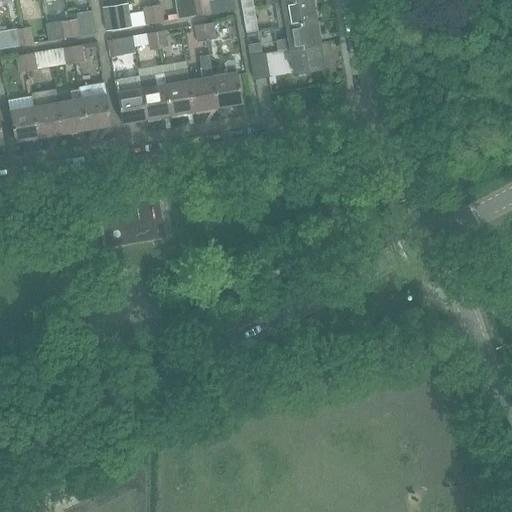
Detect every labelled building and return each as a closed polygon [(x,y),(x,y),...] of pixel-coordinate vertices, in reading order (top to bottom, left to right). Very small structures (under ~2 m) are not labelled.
[(174,0),(178,19),(189,17),(186,0),(174,0)] [(202,15),(199,0),(190,0),(194,17),(202,15)] [(208,0),(199,0),(202,15),(211,13),(208,0)] [(254,8),(253,0),(240,0),(242,10),(254,8)] [(316,22),(312,0),(302,0),(276,4),(280,28),(286,27),(316,22)] [(104,9),(108,31),(133,27),(129,4),(104,9)] [(160,4),(152,6),(154,23),(163,21),(160,4)] [(154,23),(152,6),(143,7),(146,24),(154,23)] [(258,31),(254,8),(242,10),(246,33),(258,31)] [(76,14),(76,12),(68,13),(69,21),(68,21),(71,38),(96,33),(93,11),(76,14)] [(230,35),(242,32),(239,19),(227,22),(230,35)] [(71,38),(68,21),(47,24),(50,41),(71,38)] [(211,22),(203,23),(206,40),(214,38),(211,22)] [(320,45),(316,22),(286,27),(288,39),(276,41),(278,52),(290,50),(320,45)] [(206,40),(203,23),(195,24),(198,41),(206,40)] [(31,27),(21,29),(24,45),(34,44),(31,27)] [(24,45),(21,29),(13,30),(16,47),(24,45)] [(164,30),(155,31),(158,49),(167,47),(164,30)] [(158,49),(155,31),(146,33),(149,50),(158,49)] [(123,58),(144,56),(143,47),(131,48),(129,33),(121,34),(123,58)] [(110,57),(118,55),(115,38),(107,40),(110,57)] [(81,44),(72,46),(75,63),(84,62),(81,44)] [(260,44),(248,46),(250,57),(262,55),(260,44)] [(324,70),(320,45),(290,50),(294,75),(324,70)] [(75,63),(72,46),(64,47),(67,64),(75,63)] [(33,53),(26,54),(29,71),(36,69),(33,53)] [(29,71),(26,54),(17,55),(20,72),(29,71)] [(270,78),(266,54),(262,55),(250,57),(254,80),(270,78)] [(213,77),(209,55),(199,56),(203,79),(189,81),(195,111),(218,107),(213,77)] [(227,75),(213,77),(218,107),(243,103),(235,62),(225,63),(227,75)] [(139,78),(138,71),(137,66),(113,70),(122,124),(146,120),(139,78)] [(189,81),(187,70),(163,74),(170,116),(195,111),(189,81)] [(170,116),(163,74),(139,78),(146,120),(170,116)] [(111,126),(104,84),(80,88),(80,89),(87,130),(111,126)] [(87,130),(80,89),(70,90),(72,101),(58,103),(63,134),(87,130)] [(33,95),(35,107),(41,138),(63,134),(58,103),(56,91),(33,95)] [(41,138),(35,107),(10,112),(15,142),(41,138)] [(27,490),(0,503),(0,511),(19,511),(35,505),(27,490)]
